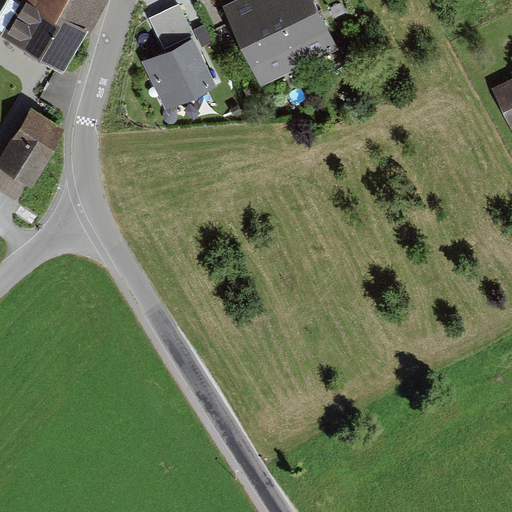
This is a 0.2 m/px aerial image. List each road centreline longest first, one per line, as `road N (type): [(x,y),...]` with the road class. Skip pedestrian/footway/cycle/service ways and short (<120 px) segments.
road 1 (unclassified): [(95,209),(281,511)]
road 2 (unclassified): [(122,0),(86,123),(84,176),(95,209)]
road 3 (residential): [(95,209),(33,253),(0,291)]
